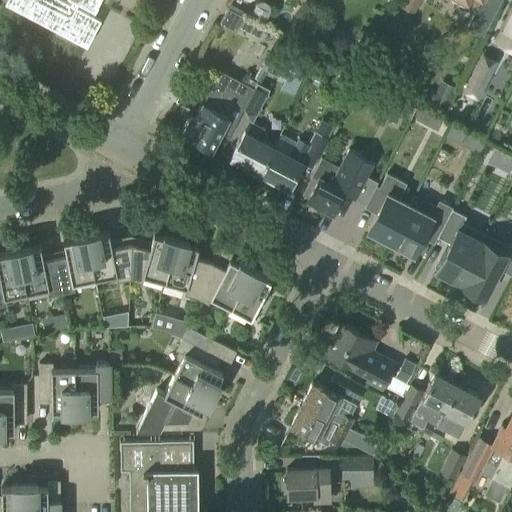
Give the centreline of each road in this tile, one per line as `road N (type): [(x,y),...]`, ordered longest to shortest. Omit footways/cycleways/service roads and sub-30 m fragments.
road 1 (residential): [(245,511),(241,425),(334,256)]
road 2 (residential): [(334,256),(119,151)]
road 3 (residential): [(511,347),(334,256)]
road 4 (residential): [(119,151),(200,0)]
road 5 (residential): [(119,151),(0,90)]
road 6 (residential): [(100,498),(98,473),(84,459),(0,461)]
